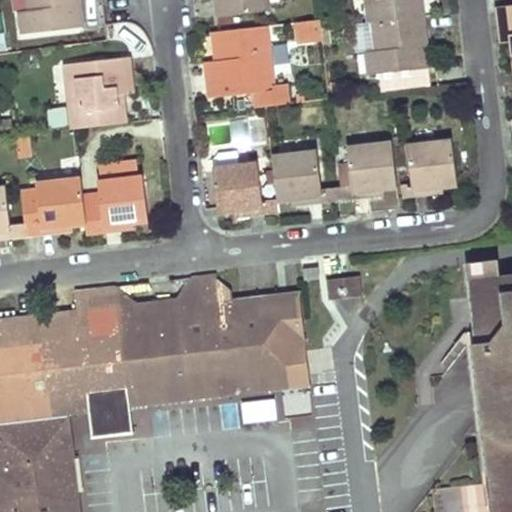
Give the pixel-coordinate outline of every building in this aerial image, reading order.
[(83,26),(79,0),(27,0),(29,9),(20,10),(23,33),(83,26)] [(215,0),(218,16),(270,11),(268,0),(215,0)] [(366,0),(369,22),(371,22),(423,17),(421,0),(366,0)] [(511,5),(498,7),(500,27),(502,42),(511,40),(511,5)] [(367,52),(369,75),(431,68),(427,42),(423,17),(371,22),(375,51),(367,52)] [(321,21),(296,24),(297,44),(322,41),(321,21)] [(274,85),(268,26),(213,32),(217,67),(207,68),(208,78),(210,98),(258,92),(259,109),(266,108),(288,104),(287,84),(274,85)] [(121,59),(65,64),(69,108),(70,124),(71,130),(91,127),(126,123),(122,94),(134,93),(129,58),(121,59)] [(70,124),(69,108),(50,110),(52,126),(70,124)] [(45,161),(75,153),(70,135),(40,143),(45,161)] [(32,139),(17,141),(19,158),(34,156),(32,139)] [(453,141),(408,145),(412,184),(413,196),(429,194),(429,189),(444,187),(451,186),(458,186),(453,141)] [(397,185),(392,142),(347,147),(348,165),(339,166),(342,189),(342,196),(352,195),(352,199),(361,198),(370,197),(369,191),(383,190),(397,188),(397,185)] [(318,152),(272,157),(276,202),(295,200),(308,199),(309,205),(315,204),(323,203),(322,191),(318,152)] [(139,163),(104,167),(105,181),(140,177),(139,163)] [(264,213),(258,163),(214,169),(219,213),(236,211),(248,210),(249,214),(264,213)] [(105,181),(98,182),(99,194),(104,233),(113,232),(122,231),(122,225),(135,224),(151,222),(145,177),(140,177),(105,181)] [(86,225),(83,196),(81,180),(36,186),(37,192),(22,194),(26,226),(28,238),(58,234),(57,229),(73,226),(86,225)] [(397,188),(398,198),(413,196),(412,184),(397,185),(397,188)] [(11,228),(6,187),(0,188),(0,240),(13,240),(11,228)] [(337,201),(336,189),(322,191),(323,203),(337,201)] [(336,189),(337,201),(352,199),(352,195),(342,196),(342,189),(336,189)] [(104,233),(99,194),(83,196),(86,225),(88,235),(104,233)] [(26,226),(11,228),(13,240),(28,238),(26,226)] [(319,268),(304,270),(305,280),(320,278),(319,268)] [(511,275),(472,281),(475,303),(481,302),(482,315),(476,315),(479,336),(475,337),(475,342),(480,341),(484,380),(481,381),(481,386),(485,385),(490,424),(486,425),(487,430),(491,430),(495,467),(491,468),(492,473),(496,473),(511,487),(511,275)] [(167,301),(138,304),(140,312),(221,303),(218,284),(210,276),(180,279),(167,301)] [(361,298),(359,277),(329,281),(331,301),(348,300),(348,295),(357,294),(357,298),(361,298)] [(116,287),(76,292),(78,311),(138,304),(116,287)] [(311,386),(301,294),(280,296),(288,377),(148,394),(146,385),(0,402),(0,421),(57,415),(68,511),(81,511),(71,417),(89,412),(129,408),(311,386)] [(78,311),(0,320),(0,402),(146,385),(148,394),(288,377),(280,296),(221,303),(140,312),(138,304),(78,311)] [(129,408),(89,412),(92,438),(131,434),(129,408)] [(68,511),(57,415),(0,421),(0,511),(68,511)] [(501,511),(511,511),(511,487),(496,473),(501,511)]
